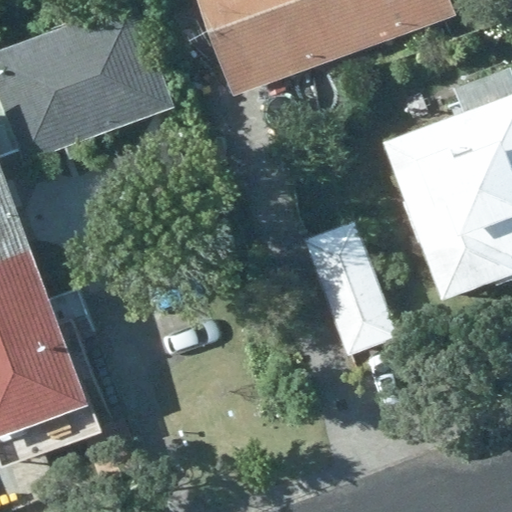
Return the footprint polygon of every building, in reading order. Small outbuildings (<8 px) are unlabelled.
[(455,0),(204,0),(240,100),(463,22),(455,0)] [(182,107),(141,3),(0,57),(0,63),(39,163),(182,107)] [(511,98),(381,144),(440,313),(511,288),(511,98)] [(0,263),(34,252),(0,159),(0,263)] [(355,224),(303,243),(346,363),(398,344),(355,224)] [(0,445),(92,412),(34,252),(0,263),(0,445)]
